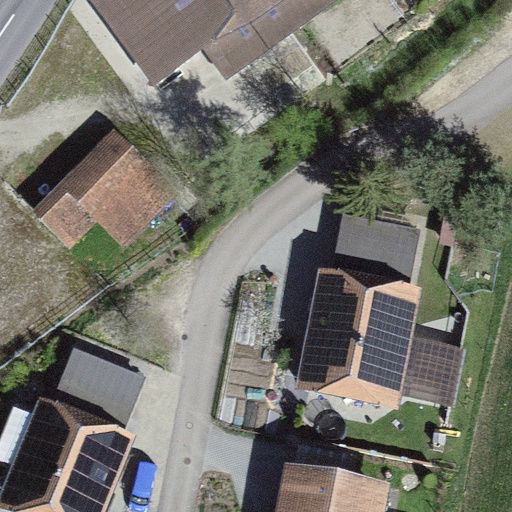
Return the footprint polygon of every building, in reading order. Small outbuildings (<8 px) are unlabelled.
[(95,0),(156,83),(203,49),(224,78),(331,0),(95,0)] [(69,245),(128,185),(145,168),(120,143),(44,221),(69,245)] [(173,196),(145,168),(128,185),(156,213),(173,196)] [(346,220),(333,289),(402,302),(416,234),(346,220)] [(402,302),(333,289),(328,288),(310,382),(389,397),(407,303),(402,302)] [(70,372),(50,420),(112,445),(131,397),(70,372)] [(50,420),(45,418),(44,422),(14,410),(0,443),(0,463),(23,473),(12,501),(37,511),(93,511),(120,448),(112,445),(50,420)] [(285,511),(377,511),(380,497),(292,480),(285,511)]
